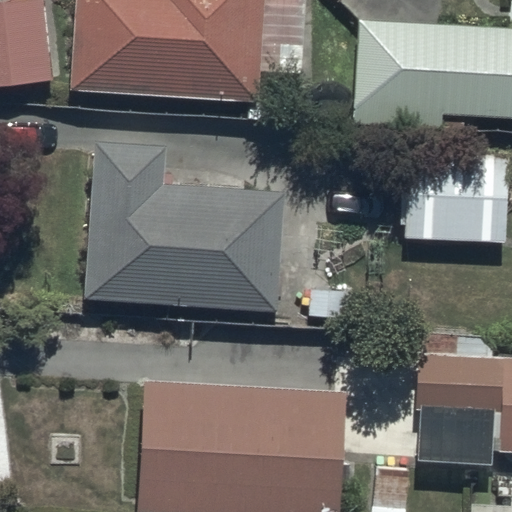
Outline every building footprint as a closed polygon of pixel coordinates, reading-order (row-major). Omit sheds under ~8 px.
[(23,0),(0,2),(0,87),(51,82),(42,0),(23,0)] [(75,0),(70,90),(258,102),(264,0),(75,0)] [(511,23),(354,18),(350,121),(444,125),(444,116),(511,118),(511,23)] [(167,147),(93,144),(86,302),(280,311),(285,191),(165,185),(167,147)] [(402,148),(402,238),(506,241),(509,151),(402,148)] [(511,358),(418,354),(413,461),(490,464),(490,456),(511,456),(511,358)] [(143,384),(137,511),(340,511),(346,392),(143,384)] [(469,504),(468,511),(511,511),(511,499),(509,499),(509,506),(469,504)]
